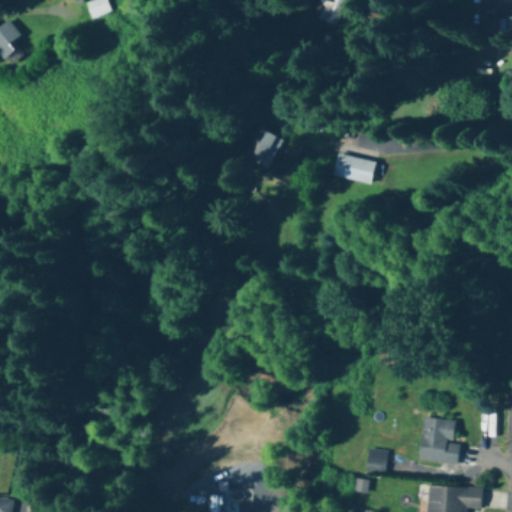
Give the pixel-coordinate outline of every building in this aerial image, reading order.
[(94,0),(82,5),(87,20),(105,13),(99,0),(94,0)] [(346,1),(344,0),(317,0),(310,18),(334,28),(346,1)] [(511,0),(479,0),(478,16),(507,18),(507,14),(511,14),(511,0)] [(0,63),(3,68),(25,53),(15,38),(18,37),(6,21),(0,25),(0,63)] [(236,158),(263,171),(278,140),(251,128),(236,158)] [(331,177),(369,186),(374,163),(336,154),(331,177)] [(417,461),(457,465),(459,444),(453,443),(455,421),(422,418),(417,461)] [(364,473),(385,475),(388,451),(367,449),(364,473)] [(482,489),(427,487),(425,511),(465,511),(465,510),(481,511),(482,489)] [(235,511),(236,488),(210,488),(210,511),(235,511)] [(9,511),(9,498),(0,498),(0,511),(9,511)]
